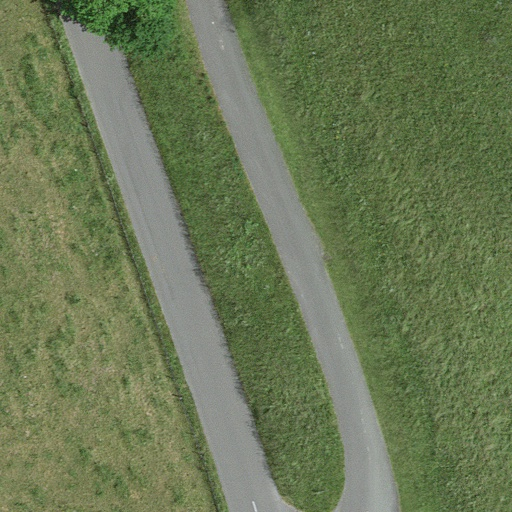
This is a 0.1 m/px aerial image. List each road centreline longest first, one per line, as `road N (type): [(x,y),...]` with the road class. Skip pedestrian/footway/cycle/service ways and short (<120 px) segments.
road 1 (tertiary): [(253,511),(83,0)]
road 2 (unclassified): [(205,0),(218,58),(341,361),(359,463),(354,511)]
